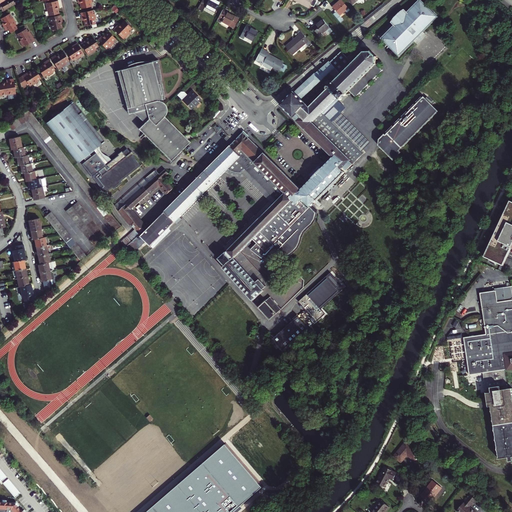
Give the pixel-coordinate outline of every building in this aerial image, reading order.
[(13,0),(7,0),(1,4),(2,7),(1,7),(4,12),(18,4),(17,2),(15,3),(13,0)] [(78,0),(79,1),(80,0),(81,4),(82,9),(92,6),(91,2),(92,2),(91,0),(78,0)] [(215,10),(220,0),(219,0),(200,0),(197,7),(202,10),(205,5),(215,10)] [(299,4),(307,8),(309,6),(312,8),(316,1),(313,0),(289,0),(292,1),(292,0),(296,0),(300,2),(299,4)] [(348,9),(340,0),(339,0),(333,6),(336,10),(333,13),(341,21),(344,19),(339,13),(344,9),(345,11),(348,9)] [(392,24),(395,27),(382,40),(399,57),(412,45),(413,44),(414,42),(417,45),(419,45),(420,44),(422,43),(423,42),(424,41),(425,39),(426,38),(427,36),(424,33),(426,31),(430,27),(439,18),(421,1),(408,14),(405,11),(401,13),(398,16),(395,19),(392,24)] [(45,14),(46,18),(57,16),(56,11),(55,7),(56,7),(55,3),(44,5),(44,7),(43,8),(45,14)] [(219,13),(216,20),(219,22),(220,19),(233,25),(238,17),(226,10),(226,9),(222,7),(219,13)] [(81,14),(82,18),(84,17),(85,22),(86,26),(96,24),(95,19),(94,13),(93,11),(81,14)] [(8,25),(6,26),(8,31),(11,29),(18,25),(19,25),(18,23),(15,18),(12,13),(4,18),(6,22),(8,25)] [(60,22),(59,18),(47,20),(47,22),(47,23),(48,28),(49,28),(50,33),(59,30),(58,26),(58,22),(60,22)] [(323,20),(317,25),(316,25),(313,27),(319,35),(322,33),(323,34),(330,28),(323,20)] [(117,28),(114,31),(124,41),(131,33),(130,32),(133,29),(126,22),(122,26),(119,29),(117,28)] [(249,25),(245,23),(238,37),(242,39),(244,35),(252,39),(256,30),(249,26),(249,25)] [(23,33),(21,34),(19,36),(22,41),(20,42),(23,47),(24,47),(25,47),(35,41),(32,36),(31,36),(27,31),(26,30),(22,32),(23,33)] [(292,54),(305,42),(308,46),(311,43),(300,30),(297,33),(298,34),(299,35),(292,41),(291,39),(284,45),(292,54)] [(114,43),(117,40),(109,33),(105,37),(102,39),(101,38),(98,41),(107,50),(109,47),(110,49),(115,44),(114,43)] [(100,47),(94,38),(90,42),(86,44),(85,42),(82,44),(88,54),(91,52),(92,54),(98,51),(97,49),(100,47)] [(76,47),(73,49),(68,52),(73,61),(76,59),(77,60),(83,57),(82,56),(82,55),(84,53),(78,43),(75,45),(76,47)] [(346,59),(348,61),(349,62),(347,62),(345,64),(346,66),(344,66),(342,68),(342,69),(340,69),(338,71),(339,73),(337,73),(335,75),(335,77),(333,76),(331,79),(331,81),(329,80),(326,83),(326,86),(328,88),(328,89),(329,89),(331,91),(331,92),(332,92),(335,95),(334,95),(335,96),(335,95),(337,97),(336,98),(338,99),(339,99),(340,100),(341,101),(341,100),(341,99),(344,96),(345,96),(346,95),(346,94),(348,91),(349,91),(350,92),(350,91),(353,87),(354,88),(354,87),(357,84),(358,83),(361,80),(362,80),(361,79),(364,76),(365,77),(366,76),(365,75),(368,72),(369,73),(370,72),(369,72),(372,68),(373,69),(373,68),(376,65),(376,64),(376,58),(377,58),(377,57),(376,57),(372,53),(372,52),(371,52),(371,53),(365,53),(365,52),(364,52),(364,53),(359,48),(359,47),(358,47),(358,48),(354,51),(353,51),(354,52),(351,55),(350,54),(349,55),(350,55),(347,58),(347,59),(346,58),(346,59)] [(261,48),(257,55),(254,60),(261,64),(261,65),(270,69),(271,67),(278,71),(283,62),(275,58),(274,59),(267,55),(268,54),(269,52),(261,48)] [(56,58),(55,56),(52,58),(59,70),(68,64),(67,63),(70,61),(65,52),(59,56),(56,58)] [(301,100),(322,80),(335,68),(338,71),(348,61),(346,59),(346,58),(347,59),(347,58),(346,57),(343,53),(342,54),(332,61),(331,63),(330,62),(316,74),(315,73),(299,88),(295,92),(294,91),(280,106),(290,116),(295,120),(309,134),(326,151),(333,158),(332,159),(322,169),(316,175),(312,179),(302,190),(295,183),(273,162),(263,152),(252,141),(246,135),(243,132),(232,144),(232,145),(230,147),(212,165),(194,183),(176,201),(159,219),(141,237),(151,247),(156,242),(158,244),(164,238),(162,236),(170,228),(175,223),(177,225),(182,220),(180,218),(188,210),(204,194),(227,173),(230,174),(235,176),(237,177),(239,177),(243,177),(245,177),(270,201),(274,197),(279,202),(269,212),(243,237),(228,252),(219,260),(226,267),(224,269),(226,272),(253,301),(264,291),(263,290),(234,258),(241,252),(253,240),(257,244),(251,250),(262,258),(263,256),(269,260),(274,253),(280,257),(285,256),(290,253),(293,251),(296,247),(299,242),(300,236),(303,231),(307,227),(311,224),(314,219),(316,213),(310,207),(317,201),(318,201),(345,173),(342,170),(344,168),(347,171),(358,160),(364,154),(362,151),(342,132),(331,122),(340,113),(343,110),(337,103),(340,100),(339,99),(338,99),(336,98),(337,97),(335,95),(335,96),(334,95),(335,95),(332,92),(331,92),(331,91),(329,89),(328,89),(324,93),(309,108),(301,100)] [(47,64),(43,66),(39,69),(44,77),(47,76),(48,77),(54,73),(53,72),(56,70),(49,60),(46,62),(47,64)] [(125,69),(122,71),(127,91),(128,95),(131,107),(132,108),(128,109),(129,114),(133,113),(147,110),(149,119),(146,122),(139,129),(144,134),(145,136),(155,145),(164,154),(169,150),(185,138),(174,127),(165,117),(166,114),(167,111),(167,110),(167,109),(167,108),(166,107),(166,106),(165,105),(164,104),(163,103),(162,103),(161,102),(159,102),(158,101),(165,99),(163,83),(161,72),(160,67),(159,61),(153,63),(151,63),(149,63),(147,63),(145,63),(143,63),(140,63),(138,64),(135,64),(133,65),(131,66),(130,66),(128,67),(125,69)] [(354,97),(369,83),(381,71),(376,65),(373,68),(373,69),(372,68),(369,72),(370,72),(369,73),(368,72),(365,75),(366,76),(365,77),(364,76),(361,79),(362,80),(361,80),(358,83),(357,84),(354,87),(354,88),(353,87),(350,91),(350,92),(349,91),(348,91),(354,97)] [(28,75),(27,74),(20,79),(22,86),(28,82),(30,86),(33,84),(34,85),(34,86),(40,82),(39,81),(42,79),(39,75),(36,70),(32,73),(28,75)] [(118,72),(128,109),(132,108),(131,107),(128,95),(127,91),(122,71),(118,72)] [(3,84),(0,84),(0,95),(8,94),(8,95),(17,94),(16,90),(18,90),(17,86),(16,86),(15,79),(8,80),(8,82),(3,83),(3,84)] [(187,96),(184,92),(180,93),(177,96),(190,110),(194,106),(195,107),(198,103),(198,102),(200,99),(192,91),(187,96)] [(425,97),(386,135),(385,134),(380,139),(380,146),(395,161),(402,153),(400,150),(402,147),(403,148),(439,111),(425,97)] [(73,103),(47,123),(76,160),(78,158),(80,160),(99,146),(104,142),(73,103)] [(145,122),(146,122),(149,119),(147,110),(133,113),(134,114),(135,114),(136,115),(138,116),(140,117),(142,119),(143,121),(144,121),(145,122)] [(30,120),(32,124),(38,120),(31,111),(30,120)] [(370,142),(359,132),(340,113),(331,122),(342,132),(362,151),(363,150),(370,142)] [(249,132),(246,135),(252,141),(255,138),(249,132)] [(13,149),(21,148),(19,142),(21,141),(20,136),(9,139),(12,150),(13,149)] [(165,156),(170,161),(181,151),(189,142),(185,138),(169,150),(164,154),(165,156)] [(21,148),(13,149),(15,157),(17,157),(25,155),(24,150),(26,150),(27,149),(26,146),(22,147),(21,148)] [(80,160),(79,161),(106,194),(139,166),(131,155),(133,154),(131,152),(129,153),(126,149),(122,152),(121,151),(117,154),(117,155),(111,160),(111,159),(110,158),(108,157),(107,156),(105,155),(104,154),(102,153),(100,151),(100,150),(99,148),(99,147),(99,146),(80,160)] [(181,151),(170,161),(171,162),(182,152),(181,151)] [(21,165),(33,162),(31,157),(30,157),(29,154),(27,155),(25,155),(17,157),(19,165),(21,165)] [(33,162),(21,165),(22,173),(24,173),(35,170),(33,162)] [(312,179),(316,175),(322,169),(319,166),(309,176),(312,179)] [(26,181),(27,181),(38,179),(36,170),(35,170),(24,173),(26,181)] [(142,200),(159,185),(167,194),(173,189),(163,178),(168,174),(164,170),(160,174),(157,170),(144,182),(126,197),(116,206),(122,213),(132,225),(135,229),(136,229),(121,242),(127,248),(132,255),(146,243),(141,237),(140,236),(148,228),(143,222),(140,219),(138,216),(132,209),(142,200)] [(38,179),(27,181),(29,190),(31,189),(42,187),(40,178),(38,179)] [(34,200),(43,198),(41,192),(43,192),(42,187),(31,189),(34,200)] [(270,201),(241,230),(224,247),(228,252),(243,237),(269,212),(279,202),(274,197),(270,201)] [(511,246),(511,201),(510,201),(485,257),(503,265),(511,246)] [(29,220),(31,231),(42,229),(41,224),(39,225),(37,218),(29,220)] [(33,239),(35,239),(42,238),(41,232),(42,232),(43,232),(43,229),(42,229),(31,231),(33,239)] [(35,239),(36,248),(48,245),(46,237),(44,237),(42,238),(35,239)] [(15,256),(16,261),(23,260),(25,259),(24,251),(23,248),(24,248),(23,244),(13,246),(14,250),(13,250),(15,256)] [(36,248),(38,256),(50,253),(48,245),(36,248)] [(234,258),(263,290),(266,287),(261,282),(265,279),(241,252),(234,258)] [(38,256),(40,264),(49,262),(48,257),(50,257),(51,257),(50,253),(38,256)] [(14,267),(14,270),(25,268),(23,260),(16,261),(15,261),(16,267),(15,267),(14,267)] [(40,273),(52,271),(53,270),(51,262),(49,262),(40,264),(38,265),(40,273)] [(17,279),(19,278),(26,277),(25,268),(14,270),(16,279),(17,279)] [(40,273),(42,282),(44,282),(46,291),(53,285),(50,274),(52,273),(52,271),(40,273)] [(331,272),(299,301),(317,321),(326,313),(322,309),(345,287),(331,272)] [(28,285),(26,277),(19,278),(20,284),(18,284),(17,284),(18,287),(21,287),(23,286),(28,285)] [(33,296),(31,285),(28,285),(23,286),(24,292),(22,293),(23,298),(26,308),(32,303),(31,296),(33,296)] [(511,287),(494,290),(495,292),(479,295),(486,336),(464,340),(469,377),(483,375),(488,409),(491,408),(499,461),(509,460),(510,463),(511,462),(511,390),(502,392),(501,388),(508,386),(506,371),(511,369),(511,287)] [(271,297),(259,308),(270,320),(282,309),(271,297)] [(310,328),(298,316),(273,340),(284,352),(310,328)] [(406,443),(393,457),(401,464),(407,456),(414,462),(420,455),(406,443)] [(147,511),(234,511),(263,487),(225,444),(147,511)] [(383,467),(375,484),(384,489),(389,480),(392,481),(396,473),(383,467)] [(20,493),(8,479),(3,483),(15,498),(20,493)] [(422,495),(431,502),(443,487),(434,480),(428,488),(422,495)] [(475,511),(469,507),(475,499),(469,495),(456,511),(457,511),(475,511)] [(380,500),(371,511),(384,511),(389,507),(380,500)] [(0,511),(22,511),(20,509),(20,510),(14,503),(0,501),(0,511)]
